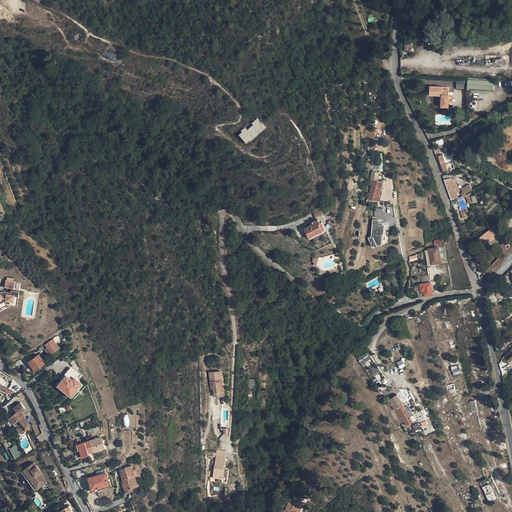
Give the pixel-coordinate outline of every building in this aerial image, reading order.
[(467,89),(494,91),(494,79),(468,78),(467,89)] [(441,106),(449,107),(449,103),(449,96),(449,95),(449,89),(442,89),(443,86),(430,86),(430,95),(439,95),(442,95),(441,106)] [(243,127),(237,132),(245,145),(267,126),(256,115),(249,120),(252,125),(246,128),(243,127)] [(448,170),(442,154),(438,156),(444,171),(448,170)] [(383,169),(383,159),(373,159),(374,169),(383,169)] [(379,195),(382,182),(377,180),(378,173),(372,172),(371,179),(370,178),(368,184),(372,185),(368,200),(374,201),(374,200),(378,202),(380,195),(379,195)] [(444,180),(452,202),(457,199),(458,198),(456,193),(453,185),(455,184),(453,178),(444,180)] [(461,188),(463,194),(472,191),(470,185),(461,188)] [(468,211),(462,196),(458,198),(457,199),(460,207),(459,208),(463,218),(466,217),(464,213),(468,211)] [(375,208),(375,216),(382,217),(383,209),(375,208)] [(305,228),(310,238),(322,231),(319,224),(320,223),(318,219),(312,222),(313,224),(305,228)] [(372,247),(382,242),(383,223),(378,222),(378,220),(373,219),(371,236),(368,238),(372,247)] [(467,223),(461,225),(463,231),(464,231),(468,230),(469,229),(467,223)] [(492,228),(480,237),(484,243),(493,236),(492,235),(495,232),(496,233),(499,231),(497,229),(499,227),(497,223),(492,228)] [(493,236),(484,243),(485,244),(494,238),(493,236)] [(435,247),(439,247),(445,246),(443,238),(434,240),(435,247)] [(508,248),(502,243),(497,248),(502,253),(508,248)] [(442,262),(447,261),(445,246),(439,247),(442,262)] [(442,262),(439,247),(435,247),(428,249),(429,249),(431,264),(442,262)] [(418,277),(420,284),(431,282),(430,274),(418,277)] [(11,301),(14,301),(15,296),(19,296),(19,291),(14,290),(14,288),(16,288),(17,283),(15,283),(15,281),(13,281),(12,288),(11,292),(3,291),(0,292),(0,293),(0,303),(6,300),(11,301)] [(425,296),(434,294),(431,282),(420,284),(421,291),(424,291),(425,296)] [(11,301),(10,305),(17,306),(19,296),(15,296),(14,301),(11,301)] [(59,348),(53,339),(45,344),(48,348),(51,353),(59,348)] [(381,372),(366,350),(356,357),(371,379),(381,372)] [(29,362),(35,370),(38,368),(45,363),(39,354),(38,353),(30,356),(32,359),(29,362)] [(75,377),(78,375),(70,368),(66,374),(67,375),(72,380),(75,377)] [(220,371),(209,372),(211,389),(213,389),(213,392),(214,397),(222,396),(221,391),(224,391),(222,380),(221,380),(220,376),(220,371)] [(75,377),(72,380),(67,375),(58,385),(71,396),(80,386),(77,383),(79,381),(75,377)] [(255,388),(254,379),(246,380),(248,389),(255,388)] [(413,422),(403,404),(397,395),(388,401),(394,410),(401,423),(405,421),(406,425),(413,422)] [(19,415),(21,413),(25,409),(20,403),(13,408),(16,412),(17,412),(19,415)] [(9,418),(21,433),(27,428),(30,425),(22,415),(20,417),(19,415),(17,412),(16,412),(9,418)] [(416,432),(421,430),(417,423),(412,426),(416,432)] [(105,447),(101,437),(79,444),(81,449),(80,450),(82,456),(89,454),(88,453),(105,447)] [(21,455),(15,445),(9,449),(15,459),(21,455)] [(226,458),(217,457),(215,468),(218,469),(217,478),(223,478),(226,458)] [(21,471),(35,490),(47,482),(40,472),(41,472),(34,462),(21,471)] [(120,470),(123,481),(122,482),(124,489),(132,487),(138,485),(135,475),(138,474),(136,469),(133,469),(132,465),(125,467),(126,468),(120,470)] [(72,473),(76,479),(88,476),(86,469),(72,473)] [(106,472),(88,477),(91,490),(109,485),(106,472)] [(480,483),(489,501),(501,496),(492,477),(480,483)] [(294,502),(294,504),(291,510),(296,511),(300,511),(302,507),(303,508),(305,502),(299,499),(294,502)]
